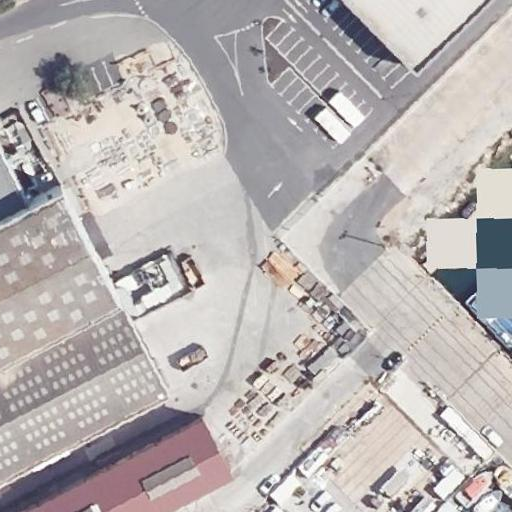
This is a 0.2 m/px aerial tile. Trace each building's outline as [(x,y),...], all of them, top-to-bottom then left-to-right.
[(511,0),(330,0),(421,91),(511,0)] [(270,71),(245,91),(283,138),(308,119),(270,71)] [(0,466),(160,383),(53,178),(0,205),(0,466)] [(382,421),(398,405),(472,476),(495,452),(450,408),(442,416),(402,377),(371,410),(382,421)] [(138,511),(225,467),(195,411),(1,511),(138,511)]
